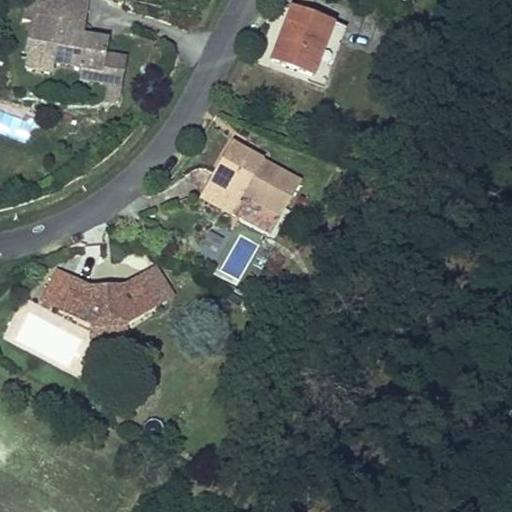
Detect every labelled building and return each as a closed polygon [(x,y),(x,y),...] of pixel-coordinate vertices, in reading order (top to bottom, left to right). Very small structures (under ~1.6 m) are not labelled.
[(113,39),(89,35),(90,25),(60,19),(63,0),(31,0),(28,20),(40,23),(32,67),(53,70),(55,57),(90,63),(108,66),(111,52),(113,39)] [(279,57),(319,72),(341,17),(301,2),(279,57)] [(88,78),(119,83),(124,54),(111,52),(108,66),(90,63),(88,78)] [(277,232),(306,177),(239,140),(217,181),(246,196),(238,211),(277,232)] [(209,196),(238,211),(246,196),(217,181),(209,196)] [(130,323),(142,323),(173,304),(153,272),(131,287),(105,289),(83,277),(66,310),(99,325),(110,322),(118,335),(130,323)] [(130,323),(118,335),(110,322),(99,325),(100,339),(142,335),(142,323),(130,323)]
